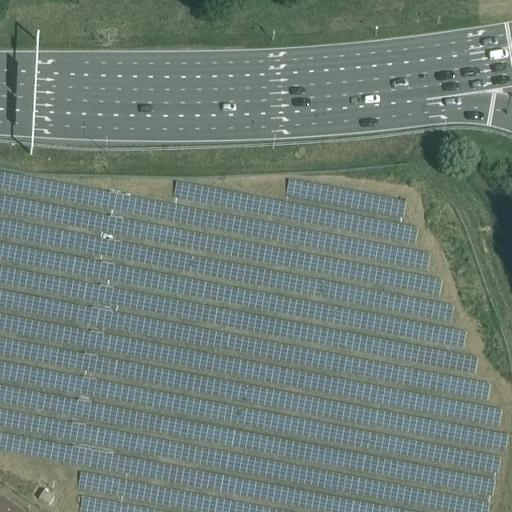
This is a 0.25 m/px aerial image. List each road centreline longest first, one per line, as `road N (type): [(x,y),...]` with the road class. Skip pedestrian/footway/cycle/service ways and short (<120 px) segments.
road 1 (primary): [(0,96),(297,87)]
road 2 (primary): [(297,87),(511,60)]
road 3 (primary): [(297,87),(511,113)]
